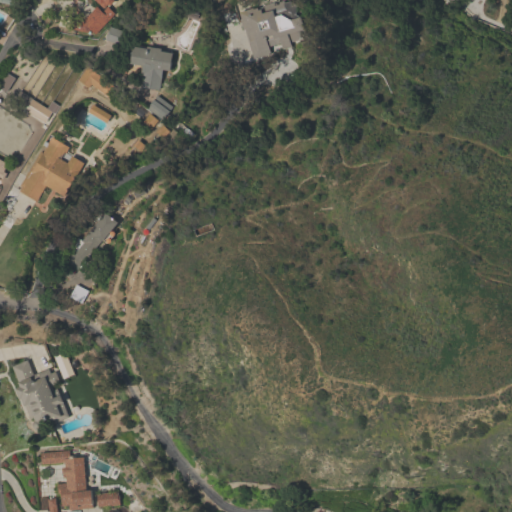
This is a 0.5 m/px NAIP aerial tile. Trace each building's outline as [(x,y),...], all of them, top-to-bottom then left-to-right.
[(113,0),(89,0),(107,11),(113,0)] [(300,18),(306,37),(289,42),(290,46),(277,50),(275,44),(267,46),(269,53),(251,58),(238,13),(252,9),(252,10),(256,9),(257,11),(263,10),(262,5),(276,1),(277,3),(283,1),(284,4),(289,2),(298,6),(294,15),(300,18)] [(80,24),(73,24),(73,30),(84,30),(84,27),(93,34),(113,12),(106,5),(101,11),(95,6),(79,23),(80,24)] [(0,25),(0,23),(5,14),(11,18),(5,28),(0,25)] [(103,39),(108,25),(122,30),(117,43),(103,39)] [(167,70),(161,69),(157,90),(139,87),(141,75),(139,74),(140,66),(128,64),(130,54),(127,53),(129,44),(134,45),(133,46),(145,48),(146,46),(160,48),(159,51),(170,53),(167,70)] [(106,98),(89,83),(87,87),(77,78),(91,61),(100,69),(96,73),(114,88),(106,98)] [(13,78),(5,91),(0,87),(0,81),(5,73),(13,78)] [(145,108),(155,94),(170,105),(161,119),(145,108)] [(22,110),(30,98),(50,111),(42,124),(22,110)] [(50,100),(58,105),(54,112),(46,107),(50,100)] [(90,104),(109,115),(105,122),(86,111),(90,104)] [(140,123),(148,113),(156,119),(147,129),(140,123)] [(154,130),(161,124),(167,130),(160,136),(154,130)] [(18,190),(19,189),(17,188),(38,151),(41,152),(50,137),(67,147),(64,152),(81,162),(63,195),(44,185),(35,200),(18,190)] [(132,145),(137,139),(143,144),(138,150),(132,145)] [(76,269),(66,261),(74,252),(68,247),(77,237),(80,240),(93,224),(95,225),(104,213),(116,223),(101,241),(100,240),(76,269)] [(191,231),(209,224),(212,232),(194,238),(191,231)] [(71,299),(77,286),(87,291),(80,304),(71,299)] [(72,372),(59,377),(57,371),(58,370),(52,354),(62,349),(72,372)] [(10,365),(25,359),(32,374),(46,368),(48,372),(53,370),(58,381),(47,386),(49,390),(56,387),(67,416),(52,422),(51,420),(41,424),(41,427),(41,429),(39,431),(36,431),(34,430),(32,428),(32,426),(32,424),(34,422),(32,418),(29,419),(24,406),(23,407),(19,399),(18,399),(14,389),(18,387),(16,383),(17,382),(10,365)] [(82,457),(85,491),(89,491),(91,508),(68,509),(67,505),(60,505),(59,493),(56,493),(56,483),(64,482),(64,477),(61,477),(60,466),(63,466),(63,462),(40,464),(39,452),(67,450),(68,458),(82,457)] [(116,491),(116,495),(117,495),(118,505),(96,506),(95,493),(116,491)] [(47,511),(46,499),(55,498),(55,511),(47,511)]
